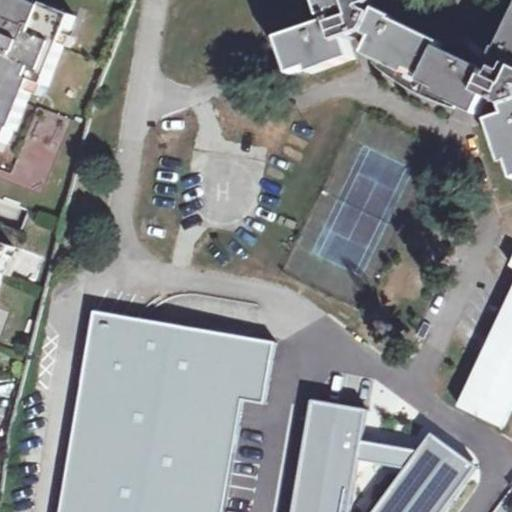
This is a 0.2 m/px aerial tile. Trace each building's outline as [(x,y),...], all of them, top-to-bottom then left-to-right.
[(46,88),(75,17),(47,6),(46,8),(25,0),(0,0),(0,142),(6,144),(12,129),(15,130),(34,83),(46,88)] [(322,0),(328,16),(336,13),(339,21),(283,40),(295,74),(296,74),(329,63),(331,68),(356,59),(357,58),(351,40),(368,34),(377,39),(370,55),(395,66),(396,65),(429,81),(425,88),(482,115),(489,98),(507,107),(510,116),(493,121),(494,122),(503,148),(508,146),(511,157),(511,31),(501,54),(506,56),(503,62),(499,60),(493,73),(445,50),(447,44),(398,21),(399,18),(382,9),(379,14),(370,8),(370,7),(374,4),(378,2),(378,0),(322,0)] [(39,192),(68,119),(41,108),(12,181),(39,192)] [(0,291),(16,250),(0,244),(0,291)] [(511,265),(511,267),(511,266),(511,286),(460,409),(509,429),(511,421),(511,265)] [(219,511),(249,338),(107,314),(73,511),(219,511)]
